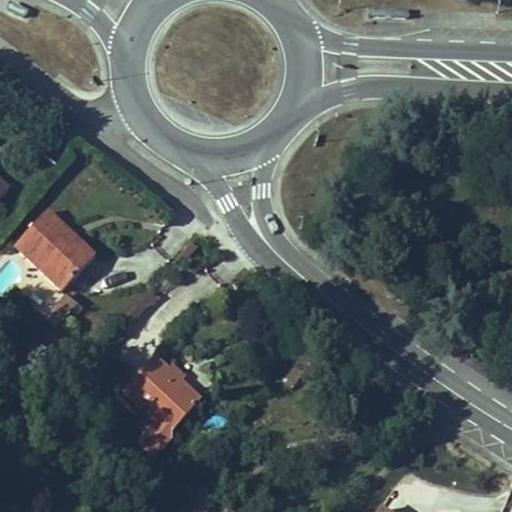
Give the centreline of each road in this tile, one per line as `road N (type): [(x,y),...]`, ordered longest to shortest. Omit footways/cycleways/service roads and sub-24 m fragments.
road 1 (secondary): [(511,428),(306,278)]
road 2 (primary): [(511,53),(351,47),(323,39),(283,8)]
road 3 (primary): [(300,103),(392,88),(511,92)]
road 4 (secondary): [(201,159),(230,213),(306,278)]
road 5 (secondary): [(306,278),(264,215),(270,141)]
